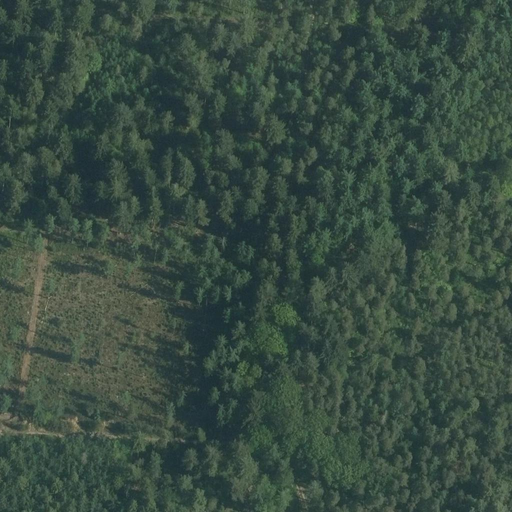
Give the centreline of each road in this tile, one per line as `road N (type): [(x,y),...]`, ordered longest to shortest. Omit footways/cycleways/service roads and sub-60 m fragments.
road 1 (track): [(259,440),(314,0)]
road 2 (track): [(0,431),(259,440),(299,511)]
road 3 (track): [(511,26),(421,140),(431,157),(496,202),(511,244)]
road 4 (track): [(511,308),(258,406)]
